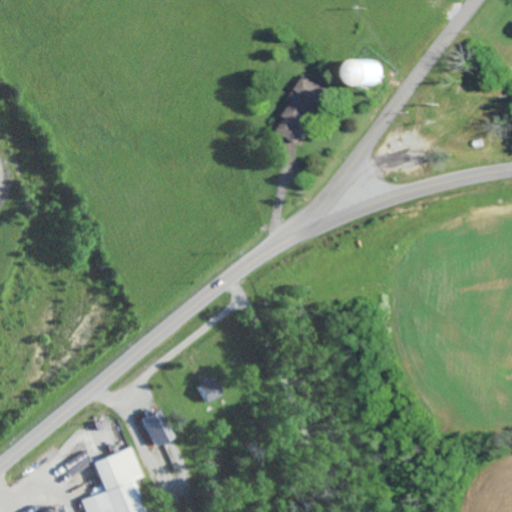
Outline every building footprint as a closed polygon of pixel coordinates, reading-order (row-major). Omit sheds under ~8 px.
[(381,60),(344,61),(345,84),(381,83),(381,60)] [(299,91),(282,117),(285,118),(277,131),(294,142),(328,90),(304,74),(295,89),(299,91)] [(191,384),(201,402),(217,392),(207,375),(191,384)] [(167,436),(155,407),(136,416),(148,444),(167,436)] [(88,460),(99,491),(79,498),(83,511),(106,511),(121,507),(122,511),(147,511),(125,447),(88,460)]
